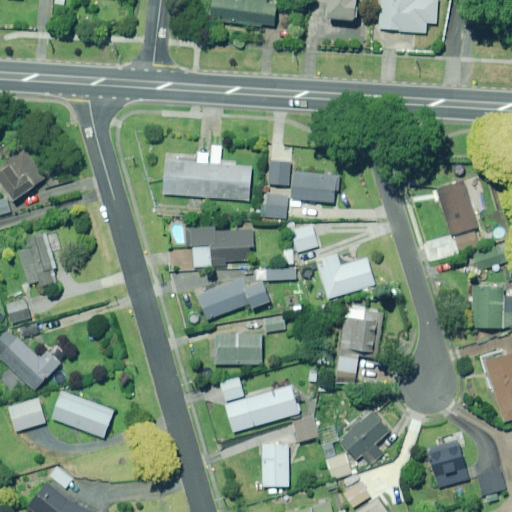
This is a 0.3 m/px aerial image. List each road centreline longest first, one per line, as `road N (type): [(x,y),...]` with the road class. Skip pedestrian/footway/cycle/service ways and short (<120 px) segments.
road 1 (residential): [(89,81),(96,132),(205,511)]
road 2 (residential): [(439,376),(373,121),(375,100)]
road 3 (secondary): [(155,85),(375,100)]
road 4 (secondary): [(375,100),(511,108)]
